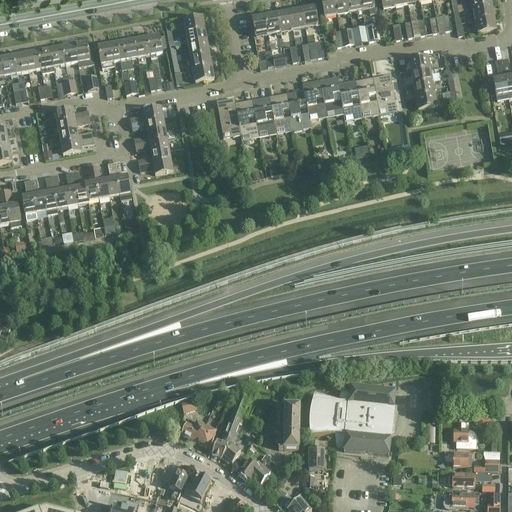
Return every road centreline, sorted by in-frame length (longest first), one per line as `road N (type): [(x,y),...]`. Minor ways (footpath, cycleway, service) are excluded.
road 1 (motorway): [(511,230),(334,266),(47,365),(24,386)]
road 2 (motorway): [(511,268),(251,316),(24,386)]
road 3 (motorway): [(160,385),(377,331),(511,310)]
road 4 (motorway): [(160,385),(511,346)]
road 5 (residential): [(511,36),(392,50),(240,85)]
road 6 (motorway): [(0,438),(160,385)]
road 7 (residential): [(228,479),(165,451),(83,469)]
road 8 (tertiary): [(0,26),(142,0)]
road 9 (residential): [(240,85),(118,108)]
